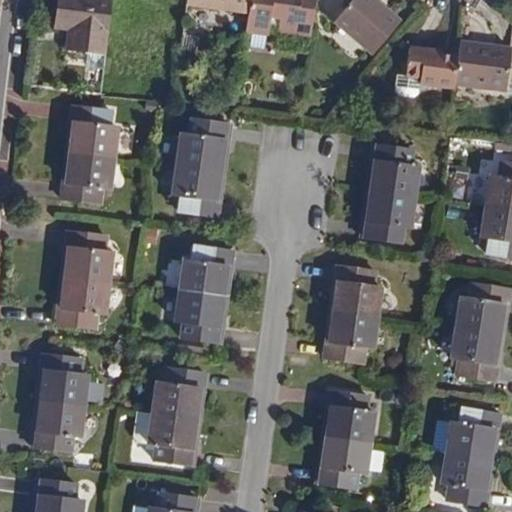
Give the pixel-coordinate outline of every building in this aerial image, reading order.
[(111,0),(58,0),(56,28),(70,29),(68,50),(86,52),(85,62),(89,66),(104,68),(105,54),(111,0)] [(183,0),(183,4),(247,15),(248,0),(183,0)] [(248,0),(247,15),(245,30),(251,31),(268,34),(269,25),(288,27),(287,32),(312,35),(317,0),(248,0)] [(400,23),(374,0),(353,0),(334,22),(372,55),(400,23)] [(245,30),(243,42),(249,43),(251,31),(245,30)] [(458,58),(454,86),(505,93),(511,50),(460,43),(458,58)] [(454,86),(458,58),(442,56),(441,54),(409,49),(405,79),(397,78),(396,91),(399,95),(414,97),(418,94),(419,87),(453,92),(454,86)] [(75,157),(117,162),(120,132),(112,131),(113,116),(75,111),(73,127),(78,127),(75,157)] [(179,170),(220,175),(224,146),(229,146),(231,130),(192,125),(191,141),(183,140),(179,170)] [(378,165),(374,194),(416,200),(420,172),(412,171),(414,154),(375,149),(373,164),(378,165)] [(114,189),(117,162),(75,157),(72,184),(67,183),(65,199),(103,204),(105,187),(114,189)] [(486,207),(511,211),(511,164),(500,163),(498,179),(490,178),(486,207)] [(216,203),(220,175),(179,170),(175,197),(183,198),(181,213),(219,219),(221,203),(216,203)] [(416,200),(374,194),(370,222),(365,222),(363,238),(402,243),(404,226),(412,228),(416,200)] [(511,211),(486,207),(482,235),(490,235),(487,252),(511,255),(511,211)] [(71,281),(112,286),(115,258),(108,257),(110,241),(71,236),(70,252),(74,252),(71,281)] [(180,295),(221,300),(225,271),(230,272),(232,255),(194,250),(191,266),(184,266),(180,295)] [(338,317),(380,323),(384,295),(375,293),(378,277),(339,272),(337,287),(342,288),(338,317)] [(109,313),(112,286),(71,281),(68,308),(63,308),(61,325),(99,329),(101,312),(109,313)] [(461,300),(456,329),(498,335),(502,306),(507,307),(509,291),(471,285),(469,301),(461,300)] [(217,328),(221,300),(180,295),(176,322),(184,323),(181,338),(220,343),(222,328),(217,328)] [(380,323),(338,317),(334,344),(328,344),(326,360),(365,366),(367,350),(376,351),(380,323)] [(494,363),(498,335),(456,329),(452,356),(460,357),(458,373),(497,379),(499,363),(494,363)] [(48,404),(90,409),(93,381),(84,380),(86,363),(48,358),(46,375),(51,375),(48,404)] [(153,417),(194,423),(199,393),(203,394),(205,378),(167,373),(165,389),(157,388),(153,417)] [(330,442),(372,448),(376,419),(368,419),(370,403),(332,398),(329,413),(335,413),(330,442)] [(87,436),(90,409),(48,404),(45,432),(40,431),(37,448),(76,452),(78,435),(87,436)] [(447,453),(489,460),(493,430),(499,431),(501,415),(463,409),(460,426),(437,422),(433,451),(447,453)] [(190,451),(194,423),(153,417),(138,415),(135,438),(140,443),(149,444),(156,445),(156,452),(155,461),(194,466),(195,451),(190,451)] [(368,476),(372,448),(330,442),(326,470),(321,469),(319,486),(357,491),(360,475),(368,476)] [(489,460),(447,453),(443,481),(451,482),(449,497),(487,504),(490,488),(485,487),(489,460)] [(47,500),(45,511),(87,511),(89,506),(80,504),(82,488),(44,484),(42,500),(47,500)] [(198,511),(200,502),(161,497),(158,511),(154,511),(135,509),(135,511),(198,511)]
